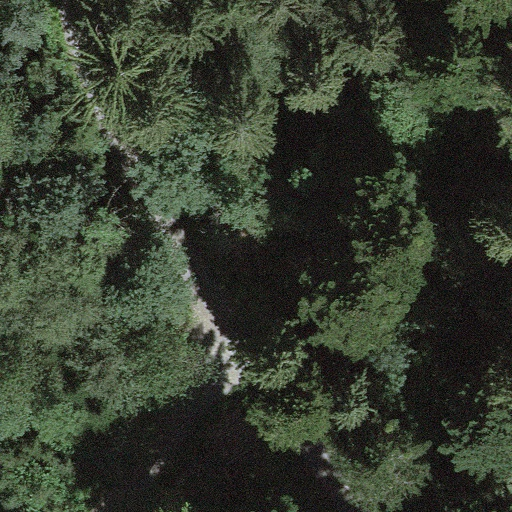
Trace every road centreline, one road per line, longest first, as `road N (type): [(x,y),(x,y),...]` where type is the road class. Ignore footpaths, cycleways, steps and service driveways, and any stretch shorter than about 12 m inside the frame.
road 1 (track): [(356,511),(201,295),(109,131),(66,0)]
road 2 (track): [(103,511),(150,451),(220,323)]
